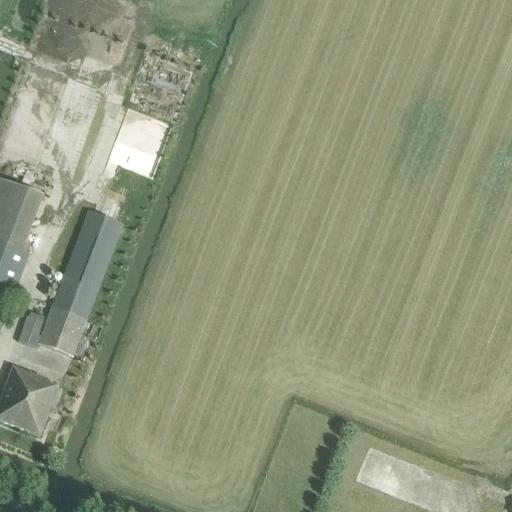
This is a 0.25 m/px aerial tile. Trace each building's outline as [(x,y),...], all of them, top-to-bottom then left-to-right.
[(66,83),(60,99),(91,110),(97,95),(66,83)] [(0,245),(23,255),(45,197),(0,180),(0,245)] [(28,315),(18,345),(37,352),(39,346),(73,359),(123,227),(89,214),(41,340),(39,339),(45,320),(28,315)] [(0,245),(0,331),(1,332),(30,257),(23,255),(0,245)] [(0,423),(41,439),(59,389),(44,384),(45,381),(14,370),(0,406),(0,423)]
